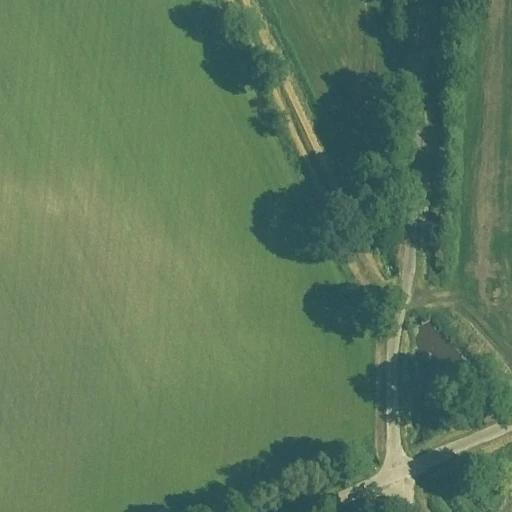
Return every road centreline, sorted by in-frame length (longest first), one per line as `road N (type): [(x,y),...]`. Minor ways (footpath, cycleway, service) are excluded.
road 1 (residential): [(395,479),(422,0)]
road 2 (track): [(225,0),(401,369)]
road 3 (residential): [(395,479),(511,426)]
